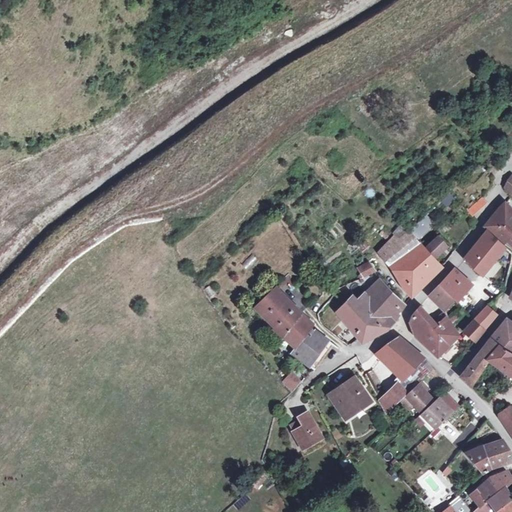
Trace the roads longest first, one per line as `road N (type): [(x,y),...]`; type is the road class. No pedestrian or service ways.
road 1 (track): [(0,323),(108,226),(191,198),(312,108),(487,0)]
road 2 (track): [(365,0),(208,95),(0,263)]
road 3 (residential): [(396,330),(459,251),(511,159)]
road 4 (residential): [(511,447),(396,330)]
